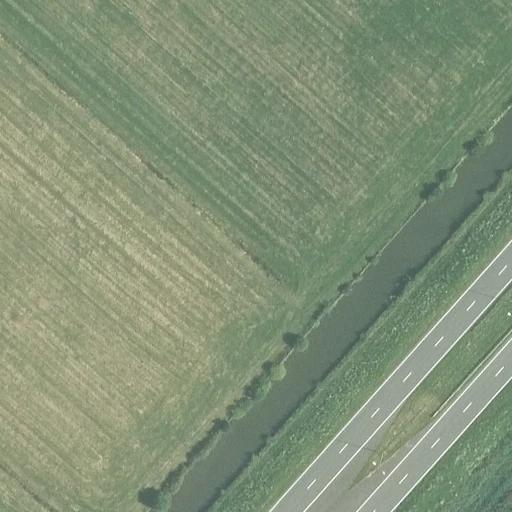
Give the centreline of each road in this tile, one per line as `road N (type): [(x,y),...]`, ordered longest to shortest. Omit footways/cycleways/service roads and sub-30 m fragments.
road 1 (trunk): [(511,253),(281,511)]
road 2 (trunk): [(373,511),(511,357)]
